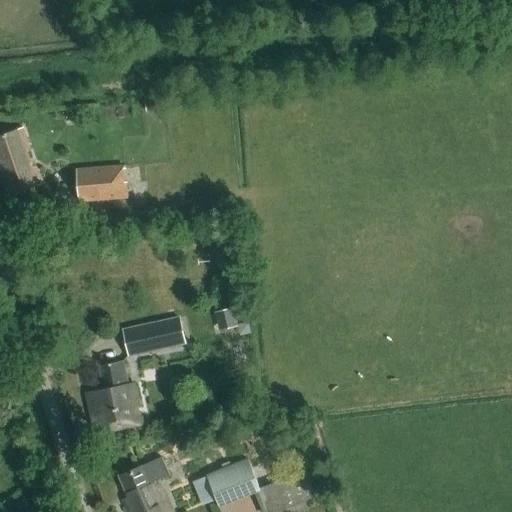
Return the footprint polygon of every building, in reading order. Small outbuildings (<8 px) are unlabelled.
[(145,102),(146,111),(160,109),(159,100),(145,102)] [(0,176),(6,195),(41,183),(28,145),(30,144),(25,128),(0,136),(0,150),(4,164),(0,165),(0,176)] [(127,164),(76,169),(79,202),(129,198),(127,182),(124,182),(123,170),(127,169),(127,164)] [(234,308),(215,312),(219,330),(238,326),(234,308)] [(180,316),(124,329),(130,357),(186,344),(180,316)] [(97,433),(145,421),(136,383),(130,384),(125,361),(101,367),(107,388),(87,393),(97,433)] [(172,511),(159,479),(172,474),(165,457),(121,475),(130,497),(126,499),(131,511),(172,511)] [(248,459),(193,482),(202,505),(216,499),(219,507),(255,493),(262,511),(282,511),(316,497),(304,469),(259,488),(248,459)]
